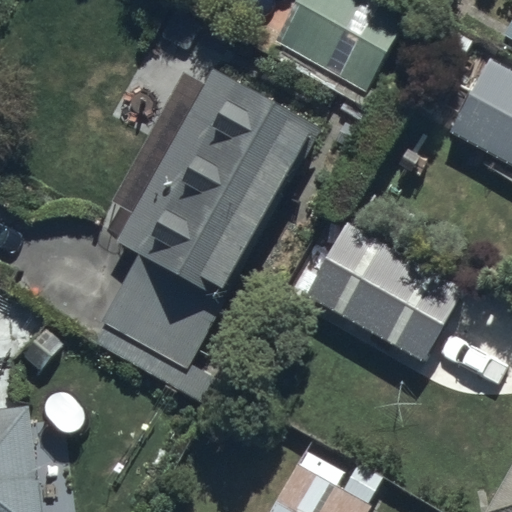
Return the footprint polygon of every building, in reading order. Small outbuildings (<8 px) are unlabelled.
[(411,23),(372,0),(298,0),(275,40),(368,95),(411,23)] [(511,71),(492,60),(450,134),(511,168),(511,71)] [(318,134),(213,72),(120,245),(141,257),(105,324),(109,326),(98,347),(205,405),(218,382),(192,368),(318,134)] [(467,288),(350,221),(306,297),(424,364),(467,288)] [(0,511),(40,511),(27,409),(0,412),(0,511)] [(305,453),(271,511),(371,511),(373,510),(369,507),(383,482),(358,468),(344,493),(337,489),(346,475),(305,453)] [(511,511),(511,469),(487,511),(511,511)]
